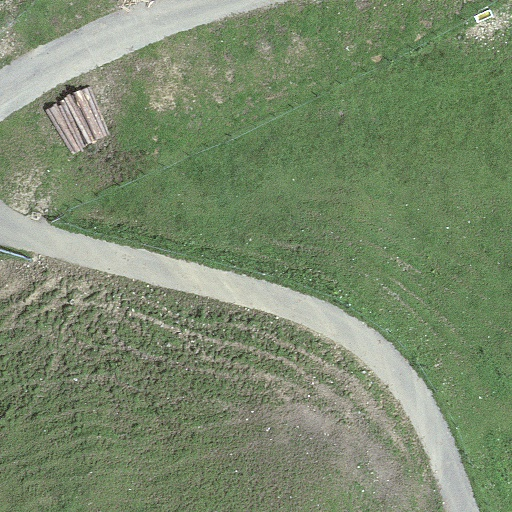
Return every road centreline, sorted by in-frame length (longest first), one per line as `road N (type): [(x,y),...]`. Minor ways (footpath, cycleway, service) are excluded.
road 1 (track): [(0,224),(168,264),(355,335),(419,402),(463,511)]
road 2 (track): [(0,96),(46,65),(206,0)]
